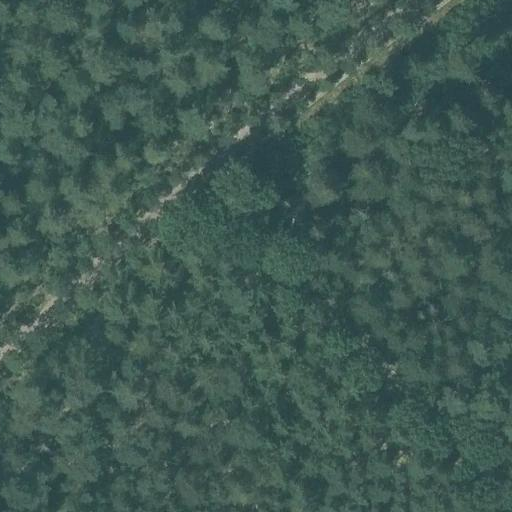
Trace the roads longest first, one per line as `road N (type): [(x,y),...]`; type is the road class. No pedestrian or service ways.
road 1 (track): [(429,0),(284,107),(0,352)]
road 2 (track): [(202,176),(511,498)]
